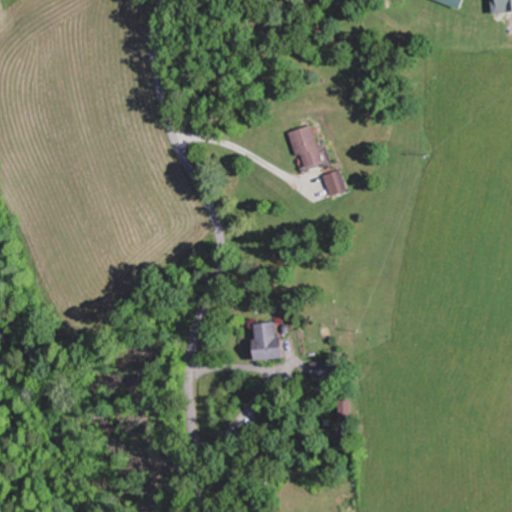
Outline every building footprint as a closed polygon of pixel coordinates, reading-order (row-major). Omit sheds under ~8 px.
[(511,0),(497,0),(499,14),(511,12),(511,0)] [(308,171),(328,163),(315,126),(294,133),(308,171)] [(333,197),(349,192),(342,171),(326,176),(333,197)] [(284,359),(284,323),(261,323),(261,359),(284,359)] [(317,382),(337,379),(334,360),(314,363),(317,382)]
